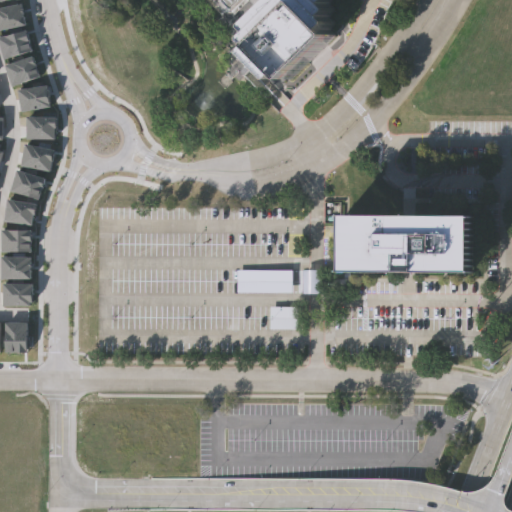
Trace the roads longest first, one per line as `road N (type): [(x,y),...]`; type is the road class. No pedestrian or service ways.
road 1 (tertiary): [(148,493),(381,494),(470,511)]
road 2 (tertiary): [(0,378),(315,379)]
road 3 (tertiary): [(315,379),(418,377),(511,397)]
road 4 (tertiary): [(59,378),(60,475),(78,490),(148,493)]
road 5 (residential): [(59,378),(59,243),(67,206)]
road 6 (residential): [(82,139),(67,206),(110,162)]
